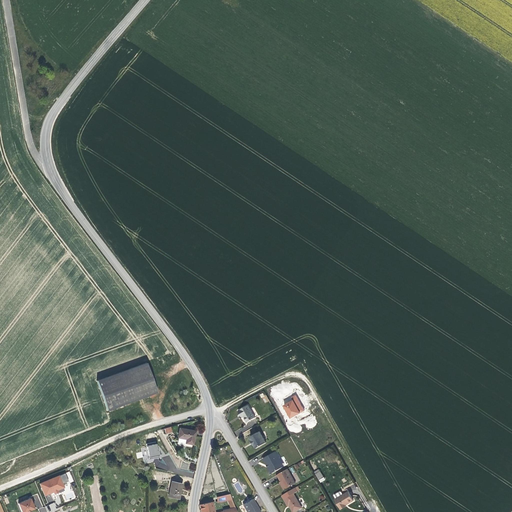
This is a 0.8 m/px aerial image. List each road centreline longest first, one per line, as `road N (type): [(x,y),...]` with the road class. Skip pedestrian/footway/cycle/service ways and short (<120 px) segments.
road 1 (tertiary): [(145,0),(51,116),(47,160),(190,365),(210,410)]
road 2 (track): [(210,410),(298,374),(382,511)]
road 3 (residential): [(210,410),(273,511)]
